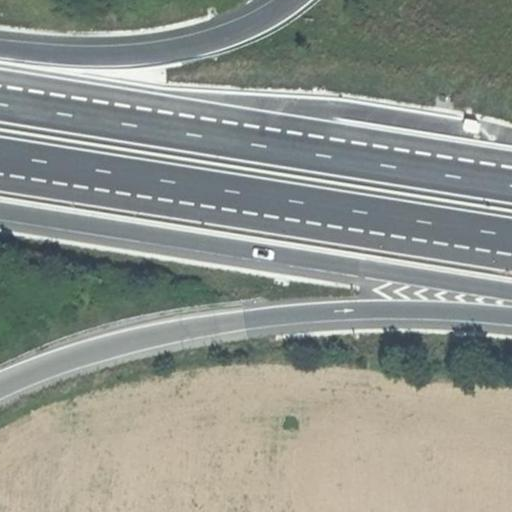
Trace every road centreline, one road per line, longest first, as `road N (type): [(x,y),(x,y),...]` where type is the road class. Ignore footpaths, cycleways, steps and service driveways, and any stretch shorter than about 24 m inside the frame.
road 1 (trunk): [(0,385),(133,340),(237,321),(343,309),(511,316)]
road 2 (trunk): [(511,185),(0,103)]
road 3 (trunk): [(0,154),(511,236)]
road 4 (trunk): [(0,210),(511,291)]
road 5 (trunk): [(290,0),(231,35),(179,51),(57,54),(0,45)]
